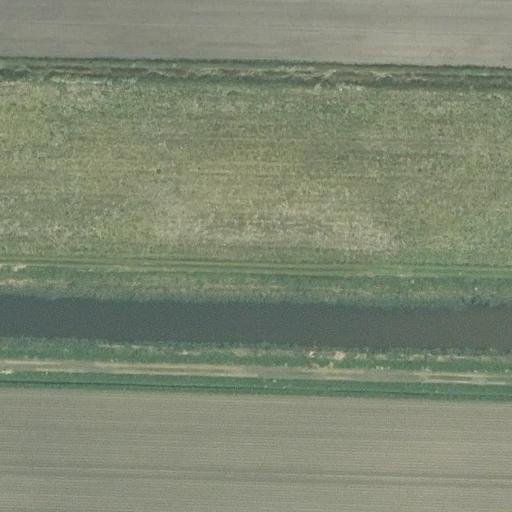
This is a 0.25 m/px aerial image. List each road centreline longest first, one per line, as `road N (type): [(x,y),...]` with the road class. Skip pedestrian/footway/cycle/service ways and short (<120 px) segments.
road 1 (track): [(511,281),(0,266)]
road 2 (track): [(0,370),(511,383)]
